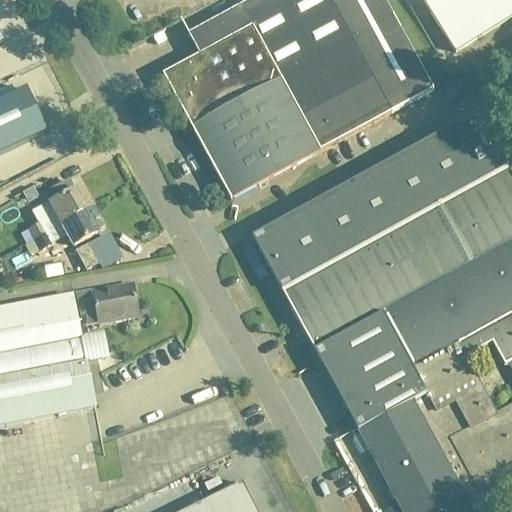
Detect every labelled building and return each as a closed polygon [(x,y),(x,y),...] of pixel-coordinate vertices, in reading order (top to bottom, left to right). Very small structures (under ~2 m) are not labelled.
[(230,203),(432,93),(380,0),(257,0),(187,39),(198,58),(162,78),(182,115),(179,128),(191,132),(221,186),(211,191),(217,202),(227,197),(230,203)] [(511,0),(418,0),(454,57),(511,20),(511,0)] [(26,94),(0,105),(0,158),(46,137),(26,94)] [(511,479),(511,180),(508,173),(477,117),(250,241),(281,297),(313,354),(358,435),(400,511),(490,511),(497,488),(511,479)] [(32,245),(94,211),(88,200),(80,205),(74,192),(72,193),(67,183),(51,192),(56,202),(48,206),(54,218),(26,234),(32,245)] [(94,211),(32,245),(37,253),(65,238),(72,250),(97,236),(91,225),(99,220),(94,211)] [(85,274),(98,267),(88,247),(75,254),(85,274)] [(73,305),(76,318),(94,315),(97,329),(138,321),(131,288),(91,296),(92,302),(73,305)] [(76,318),(73,305),(72,299),(0,313),(0,429),(94,411),(76,318)] [(253,511),(241,487),(190,511),(253,511)]
